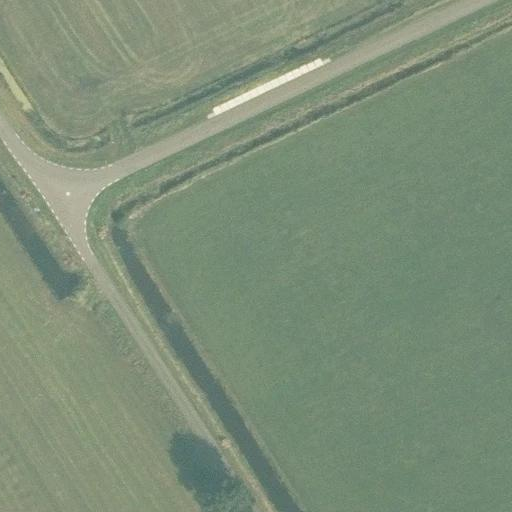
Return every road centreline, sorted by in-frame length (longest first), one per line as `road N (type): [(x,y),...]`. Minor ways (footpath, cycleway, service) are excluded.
road 1 (unclassified): [(53,201),(482,0)]
road 2 (unclassified): [(254,511),(53,201)]
